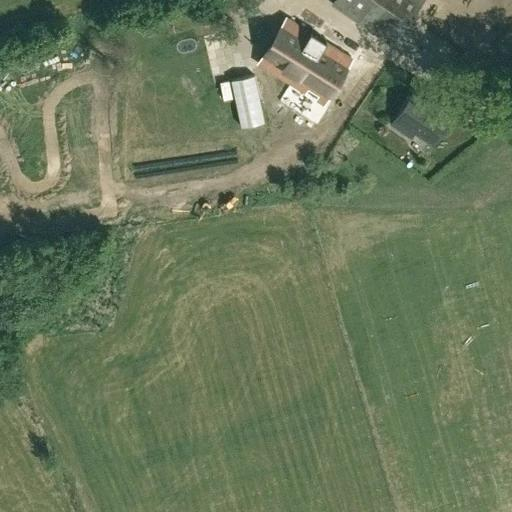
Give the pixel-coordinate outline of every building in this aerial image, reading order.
[(392,45),(422,0),(336,0),(333,5),(392,45)] [(323,102),(351,61),(288,18),(260,59),(323,102)] [(433,145),(454,115),(416,90),(392,124),(411,137),(415,132),(433,145)] [(128,128),(218,122),(216,93),(126,99),(128,128)] [(139,165),(269,148),(264,115),(135,131),(139,165)]
